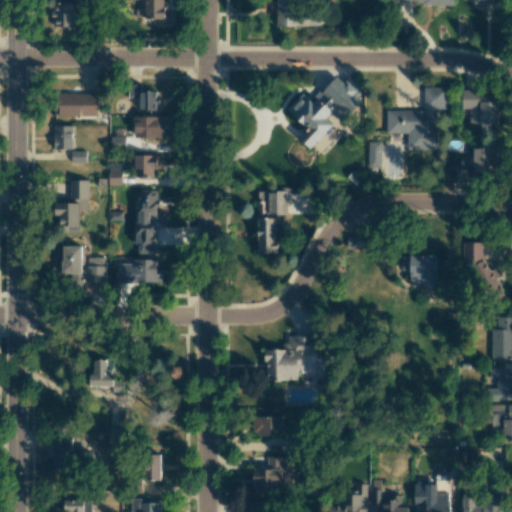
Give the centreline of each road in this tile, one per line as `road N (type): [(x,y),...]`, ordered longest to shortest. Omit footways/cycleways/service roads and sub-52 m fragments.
road 1 (residential): [(19,314),(259,314),(284,302),(321,235),(343,214),(375,204),(455,203),(511,227)]
road 2 (tertiary): [(17,0),(19,511)]
road 3 (residential): [(205,0),(206,511)]
road 4 (residential): [(18,56),(511,75)]
